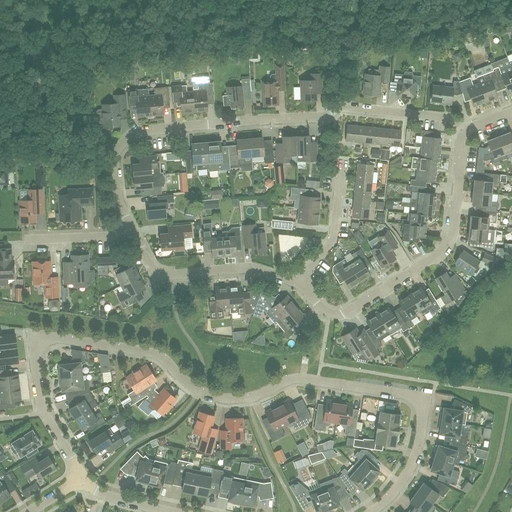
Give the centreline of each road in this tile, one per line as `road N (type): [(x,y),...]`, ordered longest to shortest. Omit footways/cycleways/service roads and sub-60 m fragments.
road 1 (residential): [(45,414),(34,347),(59,338),(154,353),(215,397),(255,396),(302,379),(427,398),(411,469),(372,511)]
road 2 (residential): [(135,236),(114,169),(118,147),(135,132),(320,117),(340,107),(448,119),(464,133)]
road 3 (residential): [(300,282),(324,313),(337,316),(442,251),(454,226),(464,133)]
road 4 (residential): [(171,274),(250,267),(300,282)]
road 5 (residential): [(300,282),(333,235),(343,162)]
